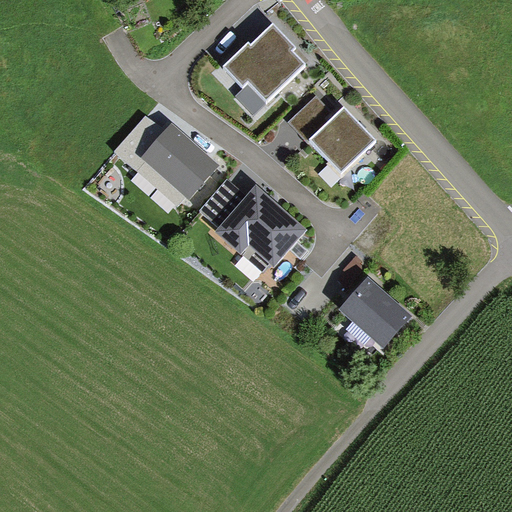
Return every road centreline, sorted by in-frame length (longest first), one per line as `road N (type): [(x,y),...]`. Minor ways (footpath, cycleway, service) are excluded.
road 1 (residential): [(245,0),(184,55),(173,72),(175,94),(344,233)]
road 2 (track): [(511,255),(284,511)]
road 3 (unclassified): [(511,235),(304,0)]
